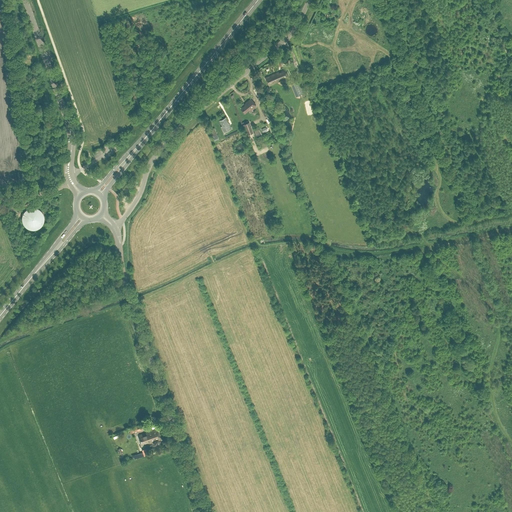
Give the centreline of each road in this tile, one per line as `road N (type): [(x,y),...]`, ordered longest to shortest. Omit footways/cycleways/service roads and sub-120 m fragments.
road 1 (unclassified): [(114,227),(167,140),(284,40),(308,0)]
road 2 (tertiary): [(205,511),(127,290),(114,227)]
road 3 (tertiary): [(68,173),(71,132),(24,0)]
road 4 (primary): [(143,139),(257,0)]
